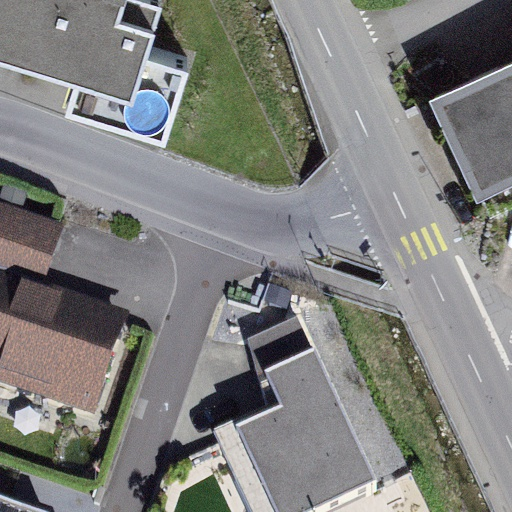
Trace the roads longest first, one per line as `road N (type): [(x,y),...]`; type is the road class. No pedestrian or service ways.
road 1 (residential): [(131,511),(228,212)]
road 2 (residential): [(228,212),(0,125)]
road 3 (tertiary): [(477,377),(397,197)]
road 4 (residential): [(397,197),(300,226),(228,212)]
road 5 (tertiary): [(397,197),(333,60)]
road 6 (residential): [(333,60),(463,0)]
